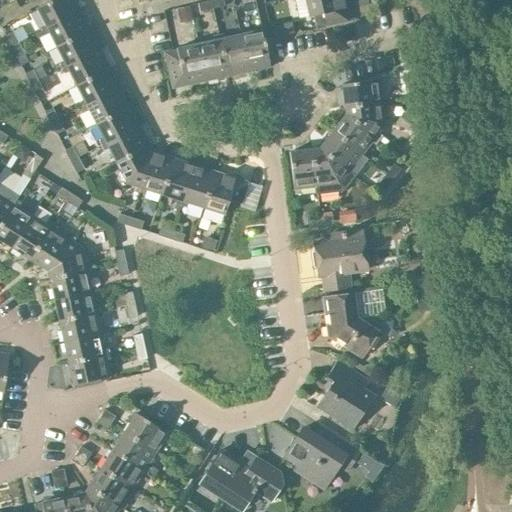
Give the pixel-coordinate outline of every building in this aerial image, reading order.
[(3,6),(7,14),(19,8),(14,0),(3,6)] [(41,32),(79,12),(72,0),(53,0),(35,10),(43,25),(38,27),(41,32)] [(199,12),(212,9),(210,0),(197,3),(199,12)] [(211,0),(210,0),(212,9),(224,6),(222,0),(211,0)] [(322,14),(325,27),(348,22),(343,0),(303,0),(307,18),(322,14)] [(55,49),(89,32),(79,12),(41,32),(44,37),(48,35),(55,49)] [(290,21),(269,26),(272,37),(293,33),(290,21)] [(253,27),(254,32),(239,35),(247,72),(269,67),(260,25),(253,27)] [(10,48),(18,44),(12,31),(3,36),(10,48)] [(61,71),(99,51),(89,32),(55,49),(63,63),(58,66),(61,71)] [(223,38),(222,34),(217,35),(226,76),(247,72),(239,35),(223,38)] [(211,36),(213,41),(197,44),(205,81),(226,76),(217,35),(211,36)] [(18,44),(10,48),(15,58),(24,54),(18,44)] [(175,50),(163,53),(171,89),(205,81),(197,44),(175,49),(175,50)] [(75,88),(109,70),(99,51),(61,71),(63,76),(68,73),(75,88)] [(30,87),(38,82),(32,70),(23,74),(30,87)] [(81,109),(119,89),(109,70),(75,88),(82,102),(78,104),(81,109)] [(407,99),(420,97),(417,75),(404,76),(407,99)] [(343,107),(380,102),(378,87),(383,87),(382,80),(340,85),(343,107)] [(38,82),(30,87),(35,97),(44,92),(38,82)] [(95,126),(129,108),(119,89),(81,109),(83,114),(88,111),(95,126)] [(420,97),(407,99),(411,99),(413,111),(422,110),(420,97)] [(344,116),(378,143),(381,138),(377,135),(384,127),(380,102),(343,107),(344,116)] [(50,125),(58,121),(52,108),(43,112),(50,125)] [(100,147),(138,127),(129,108),(95,126),(102,140),(98,142),(100,147)] [(374,147),(378,143),(344,116),(332,132),(362,155),(370,144),(374,147)] [(58,121),(50,125),(55,135),(63,131),(58,121)] [(114,164),(148,146),(138,127),(100,147),(103,152),(107,150),(114,164)] [(351,169),(362,155),(332,132),(319,149),(354,178),(352,176),(355,172),(351,169)] [(72,146),(63,151),(69,163),(78,158),(77,158),(86,153),(81,142),(72,147),(72,146)] [(19,144),(12,155),(19,159),(25,158),(30,151),(19,144)] [(140,189),(152,153),(148,146),(114,164),(125,184),(139,189),(140,189)] [(343,193),(354,178),(319,149),(310,150),(315,187),(315,189),(316,197),(343,193)] [(315,189),(315,187),(310,150),(287,153),(294,196),(300,195),(300,191),(315,189)] [(161,196),(172,160),(152,153),(140,189),(139,189),(138,194),(144,196),(145,191),(161,196)] [(27,165),(35,170),(42,159),(34,154),(27,165)] [(69,163),(75,173),(83,169),(78,158),(69,163)] [(180,207),(193,166),(172,160),(161,196),(175,201),(174,205),(180,207)] [(385,174),(392,179),(400,169),(392,164),(385,174)] [(28,180),(35,170),(27,165),(20,175),(28,180)] [(202,209),(213,173),(193,166),(180,207),(185,209),(187,204),(202,209)] [(246,183),(213,173),(202,209),(223,216),(228,201),(239,205),(246,183)] [(384,190),(392,179),(385,174),(377,184),(384,190)] [(0,224),(15,201),(18,196),(0,184),(0,224)] [(66,202),(71,194),(60,187),(55,195),(66,202)] [(66,202),(77,208),(81,201),(71,194),(66,202)] [(0,241),(10,249),(31,217),(17,208),(20,204),(15,201),(0,224),(0,241)] [(336,215),(338,224),(352,222),(350,213),(336,215)] [(128,226),(131,218),(118,214),(115,222),(128,226)] [(319,218),(320,227),(332,225),(331,216),(319,218)] [(29,260),(52,224),(47,221),(44,225),(31,217),(10,249),(29,260)] [(128,226),(139,230),(143,222),(131,218),(128,226)] [(307,228),(320,227),(319,218),(306,219),(307,228)] [(67,240),(66,240),(53,231),(56,227),(52,224),(29,260),(47,272),(67,240)] [(169,239),(172,231),(159,227),(156,235),(169,239)] [(172,231),(169,239),(181,243),(184,235),(172,231)] [(323,293),(349,289),(346,268),(364,266),(359,232),(340,235),(340,240),(313,244),(318,278),(321,277),(323,293)] [(72,243),(74,239),(69,235),(66,240),(67,240),(47,272),(48,279),(85,271),(85,270),(80,249),(72,243)] [(202,239),(200,248),(212,252),(215,242),(202,239)] [(116,264),(125,263),(122,250),(113,252),(116,264)] [(119,277),(127,275),(125,263),(116,264),(119,277)] [(86,276),(91,275),(90,269),(85,270),(85,271),(48,279),(53,300),(89,292),(86,276)] [(430,289),(415,290),(417,312),(432,310),(430,289)] [(359,360),(377,333),(356,319),(355,311),(382,308),(380,291),(320,299),(326,339),(359,360)] [(57,321),(99,312),(98,306),(93,307),(89,292),(53,300),(57,321)] [(126,306),(134,304),(131,292),(123,294),(126,306)] [(134,304),(126,306),(128,319),(136,317),(134,304)] [(62,342),(99,334),(95,319),(100,318),(99,312),(57,321),(62,342)] [(66,363),(108,354),(107,349),(102,350),(99,334),(62,342),(66,363)] [(134,348),(143,346),(141,334),(132,336),(134,348)] [(137,361),(146,359),(143,346),(134,348),(137,361)] [(108,354),(66,363),(71,385),(108,377),(105,361),(109,360),(108,354)] [(365,410),(372,398),(362,391),(368,383),(336,363),(324,380),(331,384),(315,408),(351,431),(361,416),(356,412),(360,406),(365,410)] [(99,417),(110,424),(114,416),(104,410),(99,417)] [(167,441),(170,436),(134,413),(122,432),(154,452),(163,439),(167,441)] [(105,431),(110,424),(99,417),(94,424),(105,431)] [(358,452),(316,425),(304,444),(295,438),(283,458),(297,467),(293,472),(322,491),(337,467),(341,470),(347,460),(351,463),(358,452)] [(146,466),(154,452),(122,432),(110,450),(147,473),(149,469),(146,466)] [(75,453),(86,460),(91,453),(80,446),(75,453)] [(146,474),(147,473),(110,450),(99,468),(131,489),(142,471),(146,474)] [(280,486),(278,475),(254,460),(248,469),(219,451),(197,485),(238,511),(240,511),(253,492),(269,503),(280,486)] [(82,468),(86,460),(75,453),(70,461),(82,468)] [(374,462),(364,478),(371,482),(381,467),(374,462)] [(122,502),(131,489),(99,468),(87,486),(119,507),(119,508),(123,510),(126,505),(122,502)] [(51,480),(64,477),(63,469),(50,471),(51,480)] [(51,480),(53,489),(66,486),(64,477),(51,480)] [(123,510),(119,508),(119,507),(87,486),(83,493),(87,511),(115,511),(119,508),(123,510)] [(87,511),(83,493),(62,497),(65,511),(87,511)] [(34,511),(65,511),(62,497),(33,504),(34,511)]
